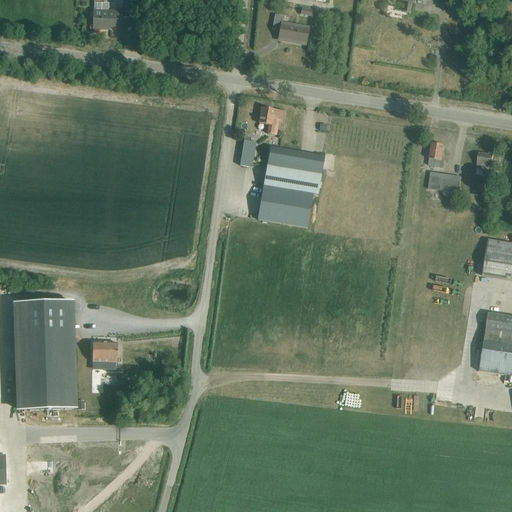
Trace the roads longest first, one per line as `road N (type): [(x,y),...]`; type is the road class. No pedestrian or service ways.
road 1 (unclassified): [(161,511),(191,383),(234,80)]
road 2 (tertiary): [(511,125),(234,80)]
road 3 (tertiary): [(234,80),(0,48)]
